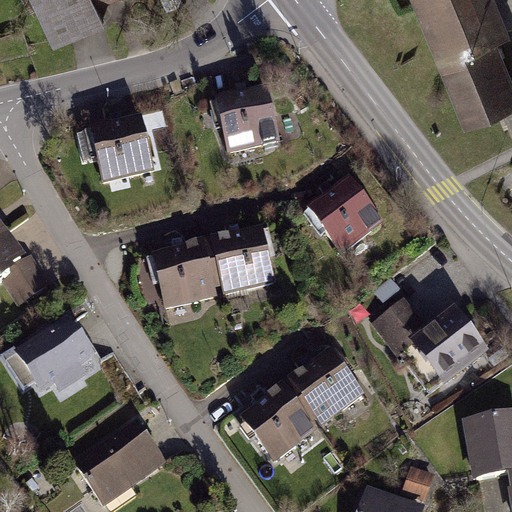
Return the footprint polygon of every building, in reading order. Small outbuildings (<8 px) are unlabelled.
[(25,0),(51,53),(101,30),(90,11),(115,0),(25,0)] [(406,0),(463,131),(491,123),(498,119),(511,111),(511,87),(495,46),(508,40),(492,0),(406,0)] [(266,96),(213,105),(225,159),(278,147),(266,96)] [(138,122),(85,135),(99,188),(151,176),(138,122)] [(348,183),(304,219),(340,261),(381,227),(348,183)] [(259,233),(148,260),(160,312),(272,288),(259,233)] [(0,292),(3,290),(14,311),(47,290),(28,260),(20,264),(0,236),(0,292)] [(402,304),(369,328),(399,369),(413,358),(442,395),(485,362),(450,314),(424,334),(402,304)] [(64,324),(0,365),(28,407),(92,366),(64,324)] [(329,354),(237,424),(272,467),(362,399),(329,354)] [(511,511),(511,418),(459,427),(469,486),(506,486),(510,511),(511,511)] [(133,427),(71,469),(101,510),(162,469),(133,427)] [(407,471),(400,496),(424,505),(431,480),(407,471)] [(417,511),(365,493),(357,511),(417,511)]
